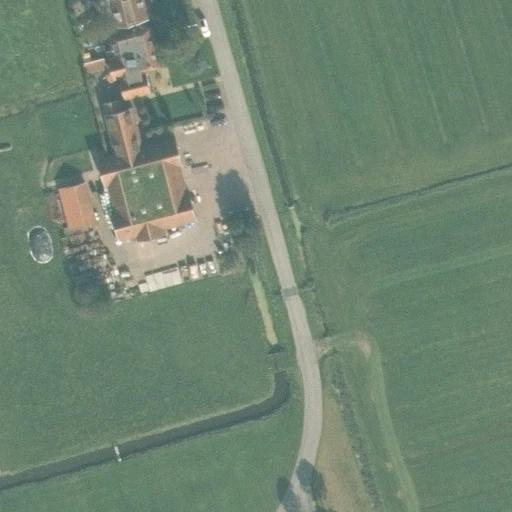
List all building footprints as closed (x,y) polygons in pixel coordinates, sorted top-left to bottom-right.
[(107,56),(108,58),(155,47),(150,26),(141,29),(139,20),(148,18),(143,0),(83,0),(84,4),(91,3),(101,2),(105,20),(115,17),(119,34),(109,36),(112,49),(106,50),(107,56)] [(145,70),(160,67),(155,47),(108,58),(110,66),(116,64),(120,79),(119,79),(124,98),(150,92),(145,70)] [(84,54),(87,65),(106,60),(104,50),(84,54)] [(142,146),(132,107),(122,109),(119,99),(102,103),(115,153),(98,157),(105,185),(108,184),(115,211),(112,211),(119,239),(136,234),(138,239),(165,232),(164,227),(196,219),(189,192),(186,192),(179,165),(182,165),(175,137),(142,146)] [(57,178),(69,222),(97,214),(86,171),(57,178)]
